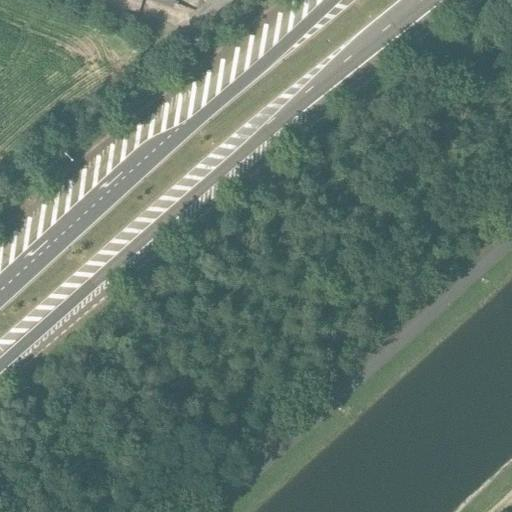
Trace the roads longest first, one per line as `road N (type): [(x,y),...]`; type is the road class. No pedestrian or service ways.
road 1 (primary): [(0,368),(423,0)]
road 2 (primary): [(332,0),(0,300)]
